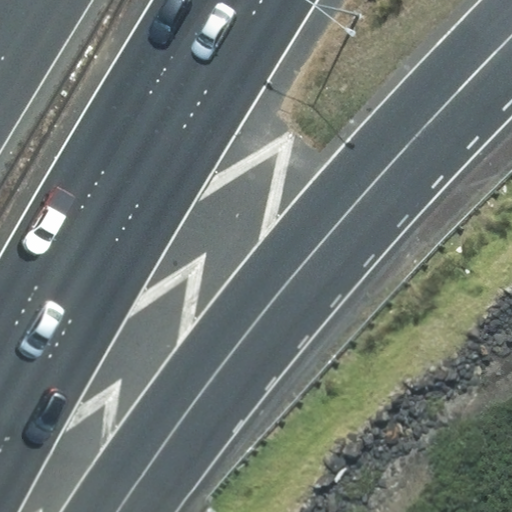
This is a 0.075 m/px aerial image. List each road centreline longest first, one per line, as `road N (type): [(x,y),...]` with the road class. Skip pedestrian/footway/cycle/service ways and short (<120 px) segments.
road 1 (motorway): [(511,48),(251,306),(89,511)]
road 2 (motorway): [(208,0),(0,354)]
